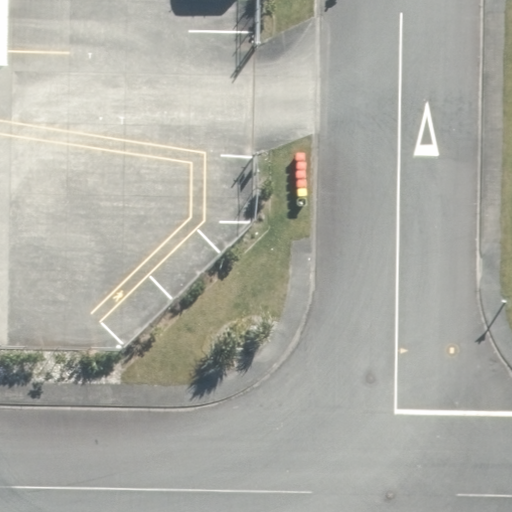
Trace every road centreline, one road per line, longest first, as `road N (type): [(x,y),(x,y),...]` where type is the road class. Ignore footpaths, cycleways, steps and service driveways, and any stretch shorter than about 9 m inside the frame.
road 1 (unclassified): [(404,0),(397,492)]
road 2 (unclassified): [(397,492),(0,491)]
